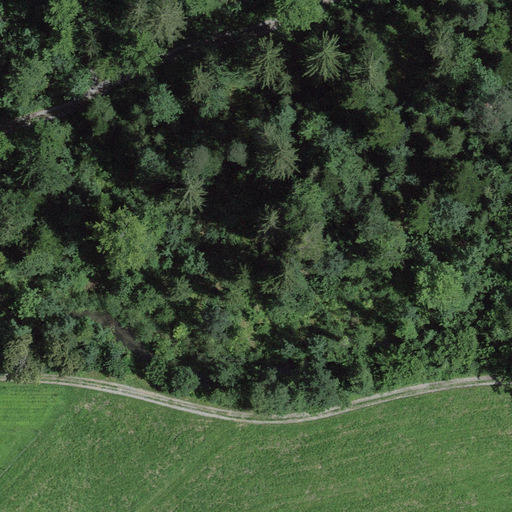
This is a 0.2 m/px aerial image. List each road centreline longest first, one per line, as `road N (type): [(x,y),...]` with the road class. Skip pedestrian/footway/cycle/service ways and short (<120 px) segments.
road 1 (track): [(0,376),(85,382),(260,419),(511,379)]
road 2 (track): [(317,0),(0,127)]
